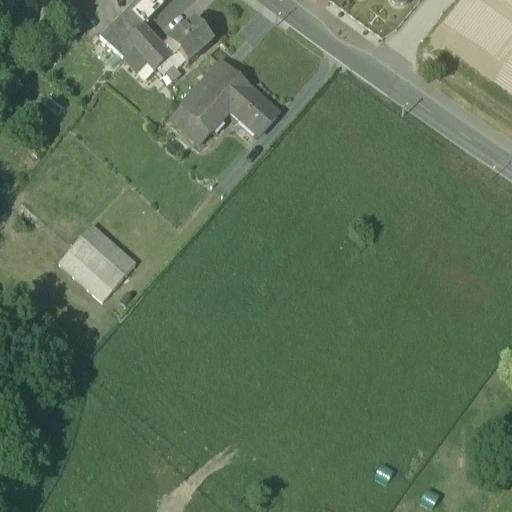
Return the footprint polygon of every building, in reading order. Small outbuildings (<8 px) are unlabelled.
[(4,0),(2,3),(13,11),(21,0),(4,0)] [(135,0),(139,4),(131,12),(147,29),(175,0),(135,0)] [(387,0),(387,1),(388,5),(389,8),(391,10),(393,11),(395,12),(397,13),(400,13),(402,13),(405,12),(407,11),(409,9),(410,7),(411,5),(412,3),(412,1),(411,0),(387,0)] [(131,12),(100,43),(123,63),(133,53),(127,46),(143,31),(147,29),(131,12)] [(179,35),(168,46),(169,46),(162,53),(163,53),(147,68),(156,78),(178,58),(189,71),(213,49),(194,28),(182,38),(179,35)] [(162,53),(143,31),(127,46),(133,53),(147,68),(163,53),(162,53)] [(276,121),(219,70),(201,90),(212,101),(194,121),(211,137),(229,116),(258,141),(276,121)] [(135,270),(93,231),(70,256),(112,295),(135,270)]
